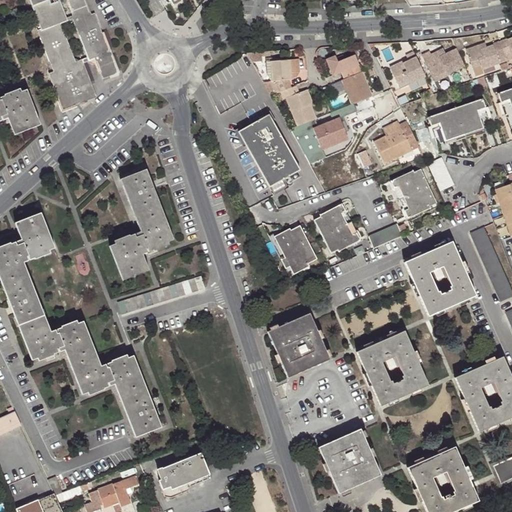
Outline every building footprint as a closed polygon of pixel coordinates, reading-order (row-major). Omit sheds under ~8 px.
[(28,0),(32,9),(56,0),(28,0)] [(67,21),(59,0),(56,0),(32,9),(41,30),(38,31),(54,72),(74,65),(58,24),(67,21)] [(90,16),(84,0),(68,0),(67,0),(75,22),(74,23),(86,57),(88,57),(88,60),(95,57),(103,78),(118,72),(110,51),(108,52),(93,15),(90,16)] [(506,38),(499,40),(504,55),(511,53),(511,56),(511,37),(506,40),(506,38)] [(504,55),(499,40),(491,43),(492,45),(486,47),(479,50),(477,45),(464,49),(470,67),(472,67),(479,64),(481,69),(498,63),(497,58),(504,55)] [(462,63),(454,46),(444,52),(439,55),(437,51),(430,54),(428,49),(421,53),(432,76),(444,69),(446,72),(462,63)] [(423,74),(411,50),(404,54),(405,56),(406,59),(400,62),(399,59),(387,65),(396,82),(404,79),(406,82),(423,74)] [(340,73),(343,80),(361,73),(354,56),(344,60),(337,63),(335,59),(334,56),(324,61),(331,77),(340,73)] [(288,60),(288,61),(290,80),(295,78),(298,72),(298,59),(288,60)] [(274,83),(278,93),(279,93),(291,88),(288,81),(290,81),(290,80),(288,61),(270,63),(272,83),(274,83)] [(81,62),(74,65),(54,72),(51,74),(63,108),(94,96),(81,62)] [(447,75),(446,72),(444,69),(432,76),(435,81),(447,75)] [(344,94),(349,104),(370,96),(362,78),(366,76),(364,72),(361,73),(343,80),(348,92),(344,94)] [(343,80),(339,82),(344,94),(348,92),(343,80)] [(284,99),(295,126),(314,118),(309,105),(307,100),(309,99),(306,91),(298,94),(295,87),(291,88),(279,93),(282,101),(284,99)] [(508,99),(511,111),(511,88),(497,93),(500,102),(508,99)] [(0,119),(4,118),(8,117),(15,135),(40,125),(27,90),(0,99),(0,119)] [(438,123),(444,140),(482,128),(476,110),(484,107),(481,99),(428,117),(430,125),(438,123)] [(338,115),(357,111),(355,105),(337,109),(338,115)] [(313,172),(312,170),(306,172),(308,176),(298,180),(293,173),(299,169),(268,114),(238,131),(268,187),(281,180),(283,185),(282,186),(284,186),(284,192),(271,197),(278,209),(324,192),(313,172)] [(324,135),(316,138),(320,149),(320,150),(331,145),(353,136),(347,119),(340,122),(337,114),(328,118),(330,122),(320,126),(324,135)] [(400,127),(384,135),(372,141),(375,147),(411,131),(404,116),(396,120),(400,127)] [(379,125),(380,125),(395,118),(395,117),(379,125)] [(395,118),(380,125),(384,135),(400,127),(396,120),(395,118)] [(482,128),(444,140),(445,143),(483,131),(482,128)] [(406,142),(414,138),(411,131),(375,147),(382,163),(410,150),(406,142)] [(369,164),(363,150),(356,154),(361,167),(369,164)] [(441,157),(428,163),(439,190),(454,185),(441,157)] [(133,214),(159,204),(152,183),(146,169),(120,179),(133,214)] [(390,180),(393,187),(397,186),(402,197),(407,208),(403,210),(407,218),(429,208),(428,206),(435,203),(420,169),(413,172),(412,170),(390,180)] [(511,184),(507,186),(495,190),(510,236),(511,235),(511,184)] [(397,186),(393,187),(398,199),(402,197),(397,186)] [(402,197),(398,199),(403,210),(407,208),(402,197)] [(173,239),(159,204),(133,214),(140,232),(130,236),(130,234),(120,238),(121,242),(115,244),(110,246),(123,280),(147,270),(141,253),(146,252),(154,249),(154,250),(162,247),(161,243),(167,241),(173,239)] [(340,213),(344,211),(340,204),(319,214),(321,216),(313,220),(329,253),(337,249),(338,251),(359,240),(355,232),(351,235),(346,224),(340,213)] [(350,222),(344,211),(340,213),(346,224),(350,222)] [(42,252),(48,249),(54,247),(41,213),(16,223),(23,243),(20,244),(17,245),(16,242),(10,244),(10,242),(0,245),(0,246),(1,249),(0,249),(0,277),(3,285),(28,275),(24,262),(28,260),(26,256),(29,255),(30,259),(35,257),(36,258),(43,255),(42,252)] [(350,222),(346,224),(351,235),(355,232),(350,222)] [(367,235),(373,248),(402,236),(396,223),(367,235)] [(288,228),(276,235),(280,243),(285,241),(288,246),(280,250),(284,256),(279,259),(284,268),(288,265),(293,273),(309,266),(307,263),(315,259),(298,225),(290,229),(288,228)] [(511,291),(483,226),(469,233),(499,302),(511,296),(511,291)] [(280,243),(276,235),(269,238),(279,259),(284,256),(280,250),(288,246),(285,241),(280,243)] [(450,241),(403,262),(426,316),(474,295),(450,241)] [(288,276),(293,273),(288,265),(284,268),(288,276)] [(28,275),(3,285),(12,307),(20,330),(46,321),(28,275)] [(204,289),(201,276),(117,302),(121,314),(204,289)] [(308,313),(267,331),(287,377),(329,359),(308,313)] [(46,321),(20,330),(32,360),(38,358),(43,356),(44,359),(55,355),(54,354),(59,352),(65,349),(69,360),(94,351),(83,322),(78,324),(72,326),(70,323),(61,326),(62,328),(50,332),(46,321)] [(404,331),(356,352),(379,405),(427,385),(404,331)] [(94,351),(69,360),(82,394),(88,392),(94,390),(95,393),(103,390),(102,387),(115,382),(120,397),(146,387),(134,355),(127,357),(122,359),(121,356),(110,360),(111,362),(106,364),(100,366),(94,351)] [(511,382),(501,357),(454,378),(477,431),(511,416),(511,382)] [(154,407),(146,387),(120,397),(135,437),(161,427),(154,407)] [(14,411),(9,400),(3,403),(8,414),(14,411)] [(14,411),(8,414),(0,417),(0,424),(4,433),(21,426),(14,411)] [(359,429),(317,447),(337,493),(379,475),(359,429)] [(454,446),(406,467),(425,511),(451,511),(478,500),(454,446)] [(201,454),(161,468),(165,478),(160,480),(159,481),(162,489),(170,486),(171,489),(209,474),(201,454)] [(511,456),(492,465),(500,483),(511,477),(511,456)] [(135,476),(98,490),(103,504),(104,507),(112,504),(114,511),(115,511),(122,510),(120,506),(130,503),(125,490),(138,485),(135,476)] [(55,477),(47,480),(54,496),(62,492),(55,477)] [(91,488),(89,483),(62,492),(54,496),(57,501),(91,488)] [(92,491),(97,506),(103,504),(98,490),(92,491)] [(54,496),(16,511),(61,511),(57,501),(54,496)]
